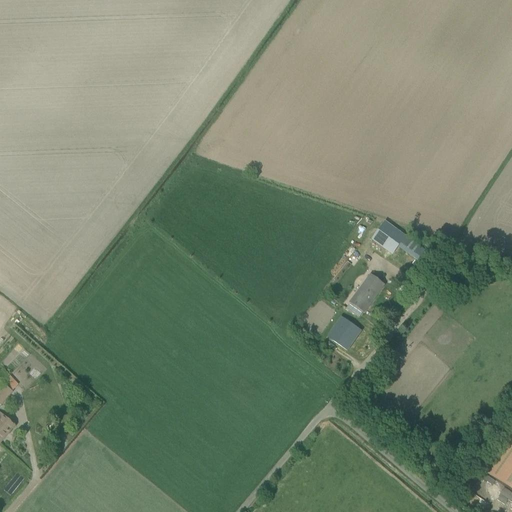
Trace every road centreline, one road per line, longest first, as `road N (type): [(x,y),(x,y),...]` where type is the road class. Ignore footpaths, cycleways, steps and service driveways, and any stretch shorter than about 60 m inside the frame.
road 1 (unclassified): [(327,410),(446,268)]
road 2 (unclassified): [(447,511),(327,410)]
road 3 (unclassified): [(242,511),(327,410)]
